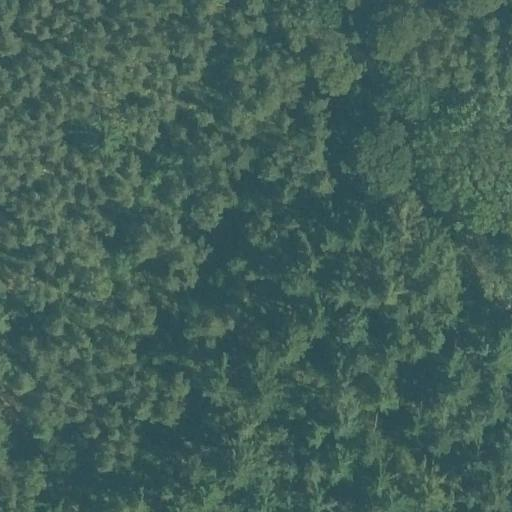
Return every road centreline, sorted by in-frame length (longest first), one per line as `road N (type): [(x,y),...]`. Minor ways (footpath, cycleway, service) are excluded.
road 1 (track): [(295,0),(377,69),(511,316)]
road 2 (track): [(92,511),(0,387)]
